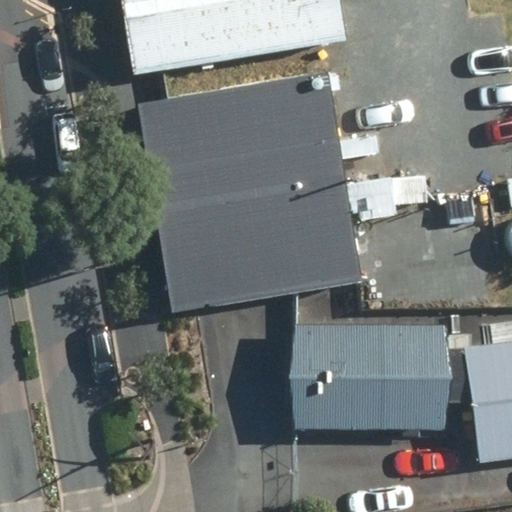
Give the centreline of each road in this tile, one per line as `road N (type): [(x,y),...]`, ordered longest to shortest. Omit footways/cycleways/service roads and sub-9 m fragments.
road 1 (tertiary): [(4,0),(95,511)]
road 2 (tertiary): [(20,511),(0,389)]
